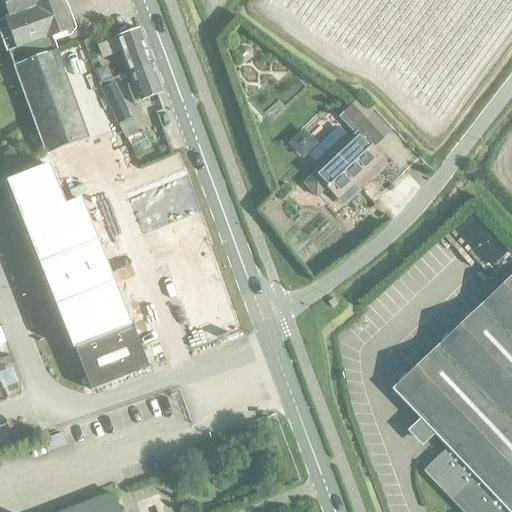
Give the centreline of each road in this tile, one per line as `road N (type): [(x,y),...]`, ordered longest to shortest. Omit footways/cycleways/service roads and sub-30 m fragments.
road 1 (unclassified): [(260,313),(322,286),(387,236),(511,84)]
road 2 (secondary): [(260,313),(141,0)]
road 3 (secondary): [(334,511),(260,313)]
